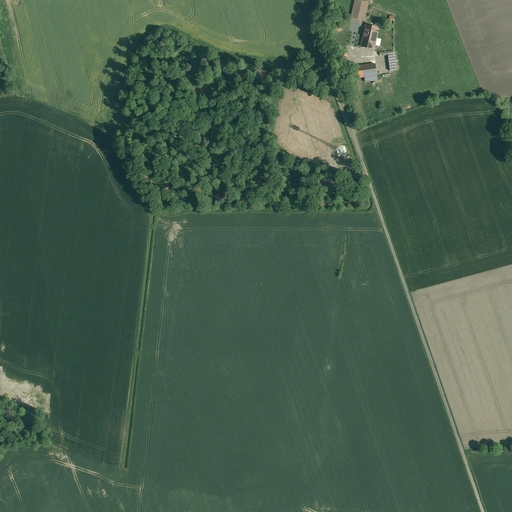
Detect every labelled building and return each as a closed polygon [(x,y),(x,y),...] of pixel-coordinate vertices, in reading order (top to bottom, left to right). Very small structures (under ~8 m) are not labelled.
[(368,3),(361,1),(358,13),(366,15),(368,3)] [(358,13),(353,12),(351,18),(364,21),(366,15),(358,13)] [(379,28),(366,25),(365,34),(373,36),(372,40),(376,41),(379,28)] [(373,36),(365,34),(362,47),(374,49),(376,41),(372,40),(373,36)] [(387,53),(388,70),(397,70),(396,54),(392,54),(392,52),(387,53)] [(375,64),(355,67),(356,78),(377,75),(375,64)]
